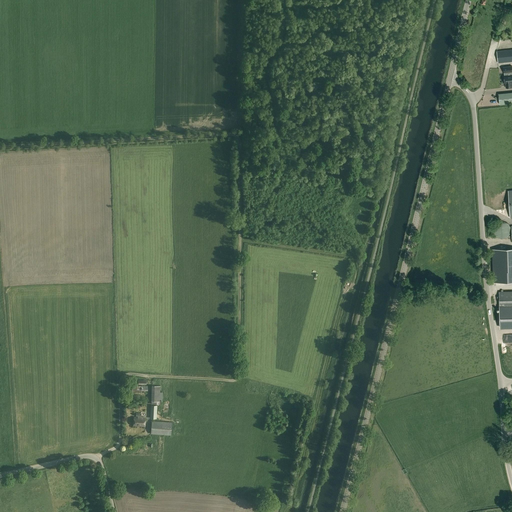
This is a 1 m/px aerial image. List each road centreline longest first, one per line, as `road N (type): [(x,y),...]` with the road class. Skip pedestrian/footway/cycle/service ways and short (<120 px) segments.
road 1 (tertiary): [(342,511),(450,76)]
road 2 (track): [(240,239),(239,381),(121,376),(120,441),(95,459)]
road 3 (track): [(0,146),(231,133),(241,141),(240,239)]
road 4 (unclassified): [(501,384),(473,109),(450,76)]
road 5 (unclassified): [(113,511),(101,465),(89,456),(0,476)]
